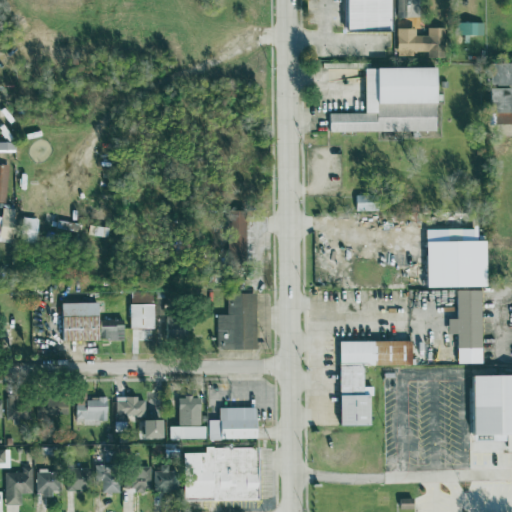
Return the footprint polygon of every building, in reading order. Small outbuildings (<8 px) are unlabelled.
[(389,0),(390,31),(345,32),(345,0),(389,0)] [(404,0),(399,0),(396,0),(396,17),(405,16),(404,0)] [(455,23),(481,23),(481,36),(455,35),(455,23)] [(511,63),(488,64),(488,87),(511,86),(511,63)] [(327,132),(434,131),(433,69),(362,69),(362,113),(327,114),(327,132)] [(511,112),(510,113),(510,89),(487,89),(488,124),(511,124),(511,112)] [(0,142),(0,151),(13,151),(13,142),(0,142)] [(354,195),(354,212),(373,211),(372,195),(354,195)] [(0,242),(10,244),(14,210),(0,208),(0,209),(0,242)] [(225,212),(226,259),(244,258),(242,211),(225,212)] [(34,241),(35,219),(19,217),(18,240),(34,241)] [(424,241),(483,240),(483,286),(425,287),(424,241)] [(478,364),(479,290),(455,290),(454,319),(446,319),(446,334),(455,334),(455,363),(478,364)] [(151,292),(128,292),(129,328),(152,328),(151,292)] [(215,314),(215,349),(254,349),(253,293),(225,294),(225,314),(215,314)] [(153,314),(163,315),(163,294),(154,294),(153,314)] [(59,303),(60,342),(96,341),(95,302),(59,303)] [(164,339),(184,339),(184,316),(163,317),(164,339)] [(121,339),(121,319),(97,320),(98,340),(121,339)] [(337,341),(338,425),(368,425),(368,387),(361,387),(361,365),(409,364),(409,340),(337,341)] [(511,374),(471,374),(470,434),(490,435),(490,440),(504,441),(504,451),(511,451),(511,374)] [(203,439),(203,426),(198,426),(198,396),(176,397),(176,426),(167,426),(167,439),(203,439)] [(66,414),(65,397),(44,398),(44,404),(35,404),(35,416),(66,414)] [(115,397),(114,421),(125,421),(125,416),(142,416),(143,397),(115,397)] [(105,420),(104,398),(74,398),(74,422),(85,422),(85,421),(105,420)] [(206,420),(206,439),(254,438),(253,407),(216,408),(217,420),(206,420)] [(159,420),(141,419),(140,437),(159,438),(159,420)] [(182,453),(182,500),(256,500),(256,447),(203,447),(203,453),(182,453)] [(8,449),(0,449),(0,468),(8,468),(8,449)] [(99,493),(117,492),(116,464),(93,465),(93,479),(99,479),(99,493)] [(149,467),(137,466),(137,474),(123,473),(122,488),(133,489),(133,490),(148,490),(149,467)] [(151,467),(152,492),(173,491),(173,466),(151,467)] [(3,472),(2,505),(19,505),(19,493),(30,493),(31,467),(21,467),(20,473),(3,472)] [(64,490),(83,490),(84,468),(65,468),(64,490)] [(50,495),(50,490),(58,490),(58,470),(34,471),(35,495),(50,495)] [(410,498),(398,498),(398,509),(410,509),(410,498)]
